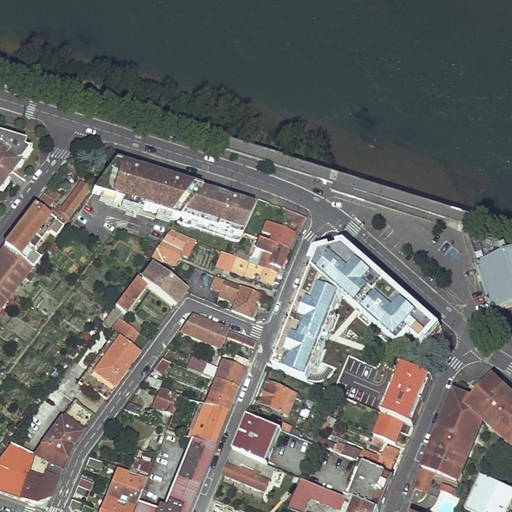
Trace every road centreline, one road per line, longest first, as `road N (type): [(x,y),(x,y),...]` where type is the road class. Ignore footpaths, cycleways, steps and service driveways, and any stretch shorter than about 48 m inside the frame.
road 1 (residential): [(56,511),(82,447),(186,306),(268,340)]
road 2 (tertiary): [(334,215),(240,173),(79,123)]
road 3 (residential): [(389,511),(438,383),(477,343)]
road 4 (tertiary): [(477,343),(334,215)]
road 5 (residential): [(198,511),(268,340)]
road 6 (residential): [(268,340),(310,237),(334,215)]
road 7 (residential): [(0,237),(79,123)]
